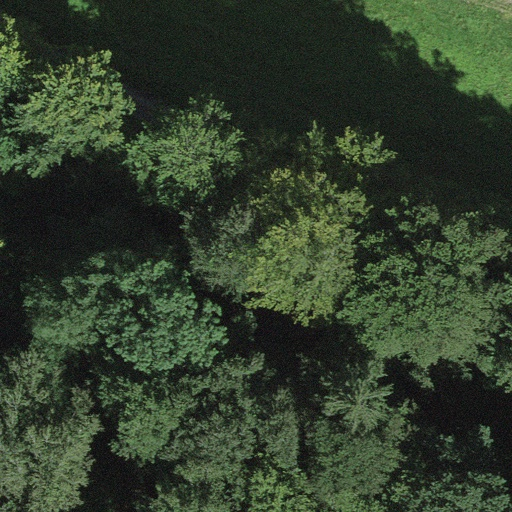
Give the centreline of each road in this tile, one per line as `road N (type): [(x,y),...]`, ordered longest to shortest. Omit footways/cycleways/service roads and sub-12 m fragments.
road 1 (track): [(511,277),(365,218),(0,12)]
road 2 (track): [(288,326),(373,325),(511,292)]
